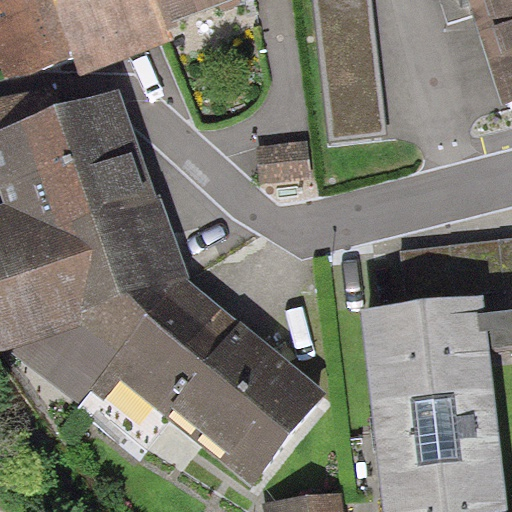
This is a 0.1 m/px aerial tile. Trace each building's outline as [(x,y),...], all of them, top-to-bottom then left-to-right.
[(167,30),(154,0),(0,0),(0,65),(8,86),(75,61),(83,79),(172,43),(167,30)] [(154,0),(167,30),(253,0),(154,0)] [(369,0),(316,0),(332,139),(384,133),(369,0)] [(511,0),(460,0),(463,8),(471,6),(504,111),(511,108),(511,0)] [(0,208),(0,355),(10,352),(79,405),(89,391),(189,281),(120,93),(0,134),(0,193),(4,207),(0,208)] [(306,144),(258,147),(261,185),(309,182),(306,144)] [(329,395),(189,281),(89,391),(103,402),(122,383),(254,491),(329,395)] [(507,511),(485,303),(362,317),(384,511),(507,511)]
